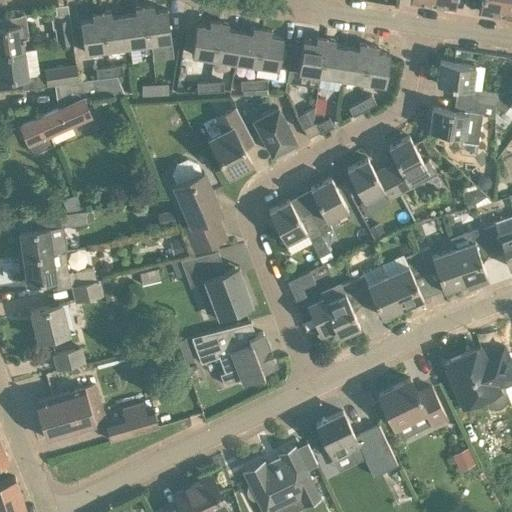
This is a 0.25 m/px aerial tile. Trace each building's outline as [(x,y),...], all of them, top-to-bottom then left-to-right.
[(480,0),(478,11),(500,14),(502,0),(480,0)] [(511,0),(502,0),(500,14),(511,16),(511,0)] [(153,5),(144,7),(149,43),(171,40),(167,9),(154,11),(153,5)] [(135,14),(123,15),(127,46),(149,43),(144,7),(134,8),(135,14)] [(127,46),(123,15),(111,17),(111,11),(101,13),(106,49),(127,46)] [(80,21),(84,52),(106,49),(101,13),(91,14),(92,20),(80,21)] [(28,39),(25,14),(20,15),(20,16),(0,17),(0,53),(23,51),(22,40),(28,39)] [(73,44),(69,18),(54,20),(57,46),(73,44)] [(213,59),(218,22),(209,21),(208,26),(196,24),(191,56),(213,59)] [(218,22),(213,59),(234,62),(239,31),(227,29),(228,24),(218,22)] [(252,27),(251,33),(239,31),(234,62),(256,66),(262,29),(252,27)] [(283,37),(270,36),(271,30),(262,29),(256,66),(278,69),(283,37)] [(302,41),(297,72),(319,75),(325,38),(316,37),(315,42),(302,41)] [(341,78),(346,47),(334,45),(335,40),(325,38),(319,75),(341,78)] [(358,44),(358,49),(346,47),(341,78),(363,81),(368,45),(358,44)] [(389,54),(377,52),(378,46),(368,45),(363,81),(384,85),(389,54)] [(27,77),(23,51),(0,53),(0,80),(21,78),(27,77)] [(472,88),(475,66),(440,60),(436,83),(457,87),(455,98),(494,104),(495,104),(503,93),(481,90),(472,88)] [(109,76),(115,75),(123,74),(121,64),(108,66),(109,76)] [(54,85),(78,81),(76,66),(44,70),(47,86),(54,85)] [(108,66),(95,68),(97,79),(109,76),(108,66)] [(48,132),(90,114),(83,98),(96,96),(96,95),(122,91),(115,75),(109,76),(97,79),(78,81),(54,85),(57,108),(21,124),(33,154),(54,145),(48,132)] [(240,89),(254,89),(254,79),(240,80),(240,89)] [(254,89),(266,88),(266,79),(254,79),(254,89)] [(223,80),(208,81),(207,91),(223,90),(223,80)] [(198,92),(207,91),(208,81),(196,82),(198,92)] [(167,84),(155,85),(156,94),(168,93),(167,84)] [(511,104),(511,85),(510,84),(503,93),(495,104),(504,111),(510,103),(511,104)] [(141,85),(142,95),(156,94),(155,85),(141,85)] [(375,104),(371,95),(360,101),(358,113),(375,104)] [(477,143),(481,115),(494,116),(494,104),(455,98),(453,110),(433,107),(429,130),(463,135),(462,141),(477,143)] [(352,115),(358,113),(360,101),(348,107),(352,115)] [(304,111),(311,124),(312,123),(314,106),(304,111)] [(228,175),(251,163),(240,141),(250,135),(235,107),(215,118),(222,131),(209,138),(228,175)] [(295,140),(277,107),(254,119),(272,152),(295,140)] [(131,122),(126,109),(114,114),(119,127),(131,122)] [(302,128),(311,124),(304,111),(296,116),(302,128)] [(328,116),(315,123),(320,131),(320,132),(329,127),(333,125),(332,124),(328,116)] [(311,124),(302,128),(308,138),(320,131),(315,123),(315,121),(312,123),(311,124)] [(409,186),(435,172),(428,160),(423,162),(409,136),(388,147),(398,165),(387,171),(399,192),(410,187),(409,186)] [(377,176),(367,158),(346,169),(363,200),(383,190),(388,198),(399,192),(387,171),(377,176)] [(220,212),(203,172),(174,184),(191,224),(185,226),(196,250),(225,238),(215,214),(220,212)] [(347,209),(331,177),(310,188),(320,207),(309,212),(321,234),(323,232),(332,228),(328,219),(347,209)] [(504,194),(511,191),(511,181),(501,187),(504,194)] [(74,193),(60,198),(65,212),(79,207),(74,193)] [(299,218),(289,200),(268,211),(285,242),(305,232),(319,257),(330,251),(320,234),(321,234),(309,212),(299,218)] [(86,222),(84,213),(84,211),(61,214),(63,225),(63,226),(86,223),(86,222)] [(92,211),(84,213),(86,222),(94,221),(92,211)] [(174,223),(173,211),(158,213),(160,225),(174,223)] [(384,233),(378,223),(369,228),(374,238),(384,233)] [(502,247),(508,267),(511,265),(511,226),(496,232),(493,224),(482,228),(490,251),(502,247)] [(67,251),(65,237),(50,238),(49,227),(19,231),(22,257),(65,251),(67,251)] [(453,249),(464,282),(486,275),(479,255),(490,251),(482,228),(471,232),(474,241),(453,249)] [(185,252),(181,239),(171,242),(174,255),(185,252)] [(416,252),(425,275),(436,270),(443,290),(464,282),(453,249),(432,256),(429,247),(416,252)] [(252,303),(238,266),(225,271),(217,250),(179,259),(190,286),(204,281),(217,314),(218,316),(252,303)] [(56,279),(55,276),(68,273),(65,251),(22,257),(26,283),(56,279)] [(404,257),(407,264),(387,273),(402,307),(422,298),(414,279),(425,275),(416,252),(404,257)] [(362,302),(373,297),(381,316),(402,307),(387,273),(382,262),(362,271),(363,275),(352,280),(362,302)] [(107,277),(98,279),(96,280),(92,267),(68,273),(70,286),(70,287),(96,281),(108,278),(107,277)] [(139,272),(142,284),(160,280),(157,268),(139,272)] [(297,296),(320,285),(312,268),(289,279),(297,296)] [(356,269),(349,272),(353,279),(359,276),(356,269)] [(102,295),(101,291),(110,288),(108,278),(96,281),(70,287),(74,302),(102,295)] [(351,307),(362,302),(352,280),(341,285),(339,282),(319,292),(325,302),(307,311),(319,337),(335,330),(338,336),(359,326),(351,307)] [(38,340),(71,331),(64,302),(30,311),(38,340)] [(255,335),(250,321),(191,337),(201,363),(218,356),(224,372),(220,374),(224,384),(241,378),(243,383),(247,381),(255,382),(260,376),(263,375),(262,370),(275,365),(262,332),(255,335)] [(192,360),(185,338),(177,341),(185,362),(192,360)] [(86,363),(81,346),(51,354),(56,371),(86,363)] [(511,381),(511,367),(511,364),(503,346),(483,354),(480,346),(444,362),(462,406),(482,398),(484,401),(488,406),(493,408),(500,407),(504,404),(507,398),(506,391),(503,385),(511,381)] [(417,392),(410,378),(378,394),(394,426),(425,411),(431,423),(432,425),(446,418),(430,385),(417,392)] [(106,420),(95,383),(35,401),(46,439),(106,421),(106,420)] [(158,427),(152,408),(151,405),(145,407),(143,402),(121,409),(124,415),(106,420),(106,421),(111,441),(158,427)] [(322,417),(320,422),(315,424),(332,459),(350,450),(356,462),(376,452),(365,431),(355,436),(342,411),(327,419),(322,417)] [(0,463),(9,459),(0,438),(0,463)] [(262,511),(268,511),(295,499),(300,508),(320,498),(307,471),(296,448),(294,444),(278,452),(280,458),(266,465),(263,459),(242,470),(249,484),(248,486),(247,490),(247,492),(248,494),(250,497),(253,498),(256,498),(262,511)] [(473,462),(468,450),(457,455),(463,467),(473,462)] [(227,511),(210,476),(175,493),(178,500),(163,508),(164,511),(227,511)] [(26,511),(15,477),(0,481),(0,511),(26,511)]
